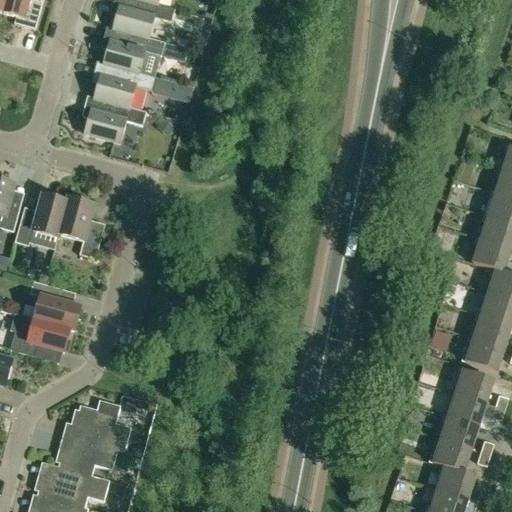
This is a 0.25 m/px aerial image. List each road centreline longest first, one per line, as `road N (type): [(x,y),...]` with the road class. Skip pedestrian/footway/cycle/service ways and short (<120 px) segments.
road 1 (secondary): [(294,511),(392,0)]
road 2 (residential): [(0,509),(23,419),(95,367),(138,221),(139,188),(31,149)]
